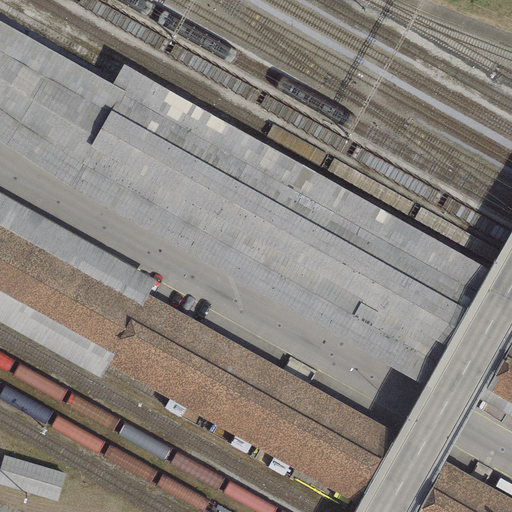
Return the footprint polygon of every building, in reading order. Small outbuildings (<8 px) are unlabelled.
[(0,123),(71,176),(113,102),(0,42),(0,123)] [(71,176),(424,373),(472,287),(119,91),(113,102),(71,176)] [(147,299),(155,285),(0,199),(0,327),(100,383),(108,369),(110,365),(147,299)] [(147,299),(110,365),(356,503),(394,437),(147,299)] [(511,338),(475,404),(511,424),(511,338)] [(511,511),(511,493),(446,456),(414,511),(511,511)] [(3,458),(0,468),(0,485),(56,502),(64,476),(3,458)]
